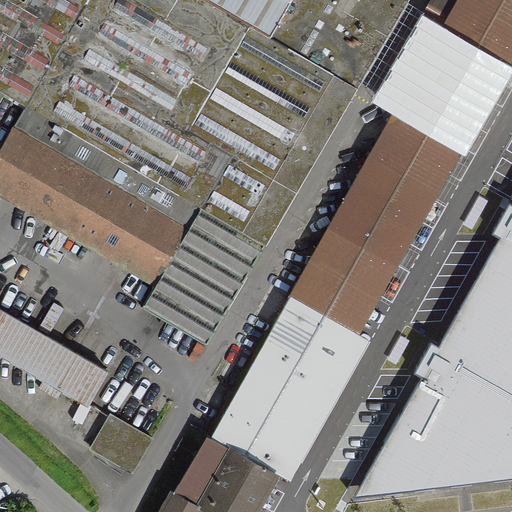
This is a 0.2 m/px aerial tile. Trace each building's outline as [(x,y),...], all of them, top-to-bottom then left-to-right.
[(0,0),(0,352),(87,403),(108,371),(0,307),(0,89),(27,106),(0,151),(0,193),(155,283),(143,304),(202,337),(207,340),(408,0),(0,0)] [(511,0),(459,0),(399,104),(208,439),(274,476),(511,58),(511,0)] [(399,104),(459,0),(431,0),(379,92),(399,104)] [(147,436),(109,414),(90,448),(133,473),(153,439),(147,436)] [(253,511),(274,476),(208,439),(205,437),(161,511),(201,511),(203,509),(207,511),(253,511)]
